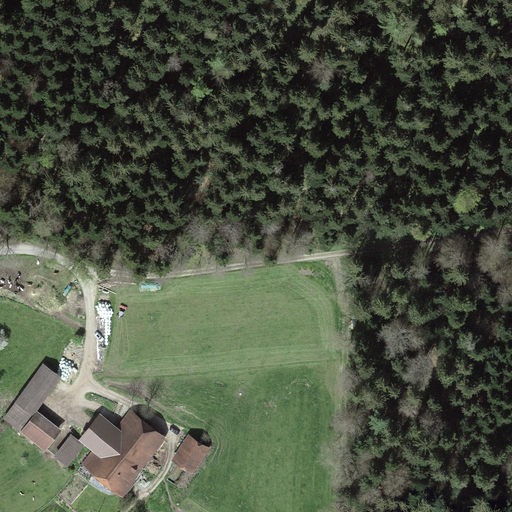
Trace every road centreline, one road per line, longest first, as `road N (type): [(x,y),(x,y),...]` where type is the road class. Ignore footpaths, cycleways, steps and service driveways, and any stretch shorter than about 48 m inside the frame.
road 1 (track): [(74,269),(169,277),(356,250)]
road 2 (track): [(511,233),(356,250)]
